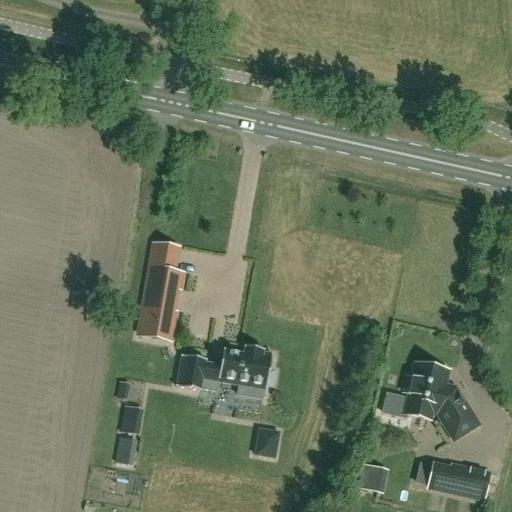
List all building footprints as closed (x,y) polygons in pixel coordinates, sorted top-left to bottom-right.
[(178,250),(153,246),(140,322),(142,322),(140,338),(169,343),(172,327),(175,314),(172,314),(176,291),(179,292),(181,275),(173,274),(178,250)] [(240,251),(239,263),(265,267),(267,255),(240,251)] [(214,342),(216,321),(194,318),(192,339),(214,342)] [(263,355),(263,352),(245,349),(244,356),(223,353),(220,368),(205,365),(205,362),(182,358),(176,389),(200,393),(200,391),(216,394),(218,384),(239,388),(237,397),(261,401),(263,392),(266,393),(267,387),(271,387),(273,374),(269,373),(272,357),(263,355)] [(478,428),(467,410),(466,408),(464,409),(453,392),(442,390),(446,374),(444,373),(441,369),(430,367),(427,369),(416,367),(413,381),(407,379),(403,394),(409,395),(405,415),(428,421),(430,413),(437,415),(454,443),(478,428)] [(130,386),(119,384),(116,401),(127,403),(130,386)] [(142,412),(125,409),(121,433),(138,436),(142,412)] [(257,428),(259,417),(244,414),(241,425),(257,428)] [(259,431),(255,458),(276,461),(280,434),(259,431)] [(137,443),(120,440),(115,465),(132,468),(137,443)] [(361,490),(385,495),(389,471),(365,467),(361,490)] [(483,502),(489,476),(452,467),(451,471),(433,467),(428,490),(483,502)]
